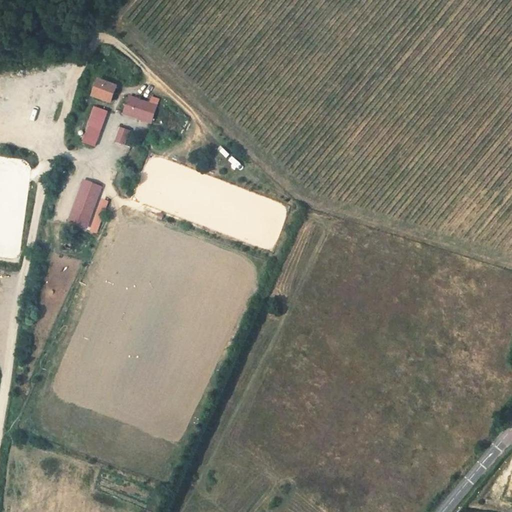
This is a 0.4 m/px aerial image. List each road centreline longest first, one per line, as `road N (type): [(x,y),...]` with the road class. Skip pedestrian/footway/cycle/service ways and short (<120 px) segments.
road 1 (track): [(0,426),(53,150)]
road 2 (track): [(100,36),(121,45),(202,133)]
